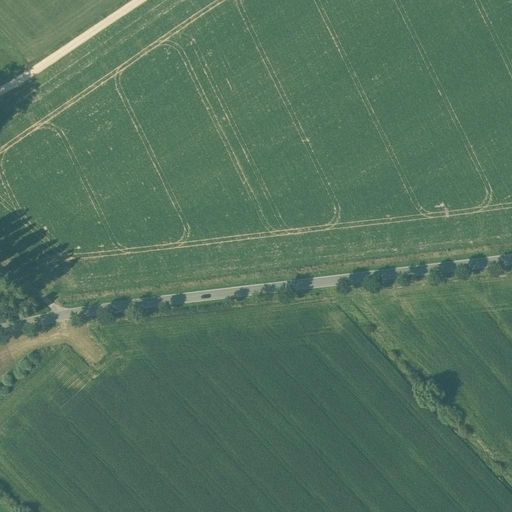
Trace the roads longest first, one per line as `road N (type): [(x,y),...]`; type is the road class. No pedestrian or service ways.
road 1 (tertiary): [(511,257),(90,307),(0,328)]
road 2 (track): [(0,91),(139,0)]
